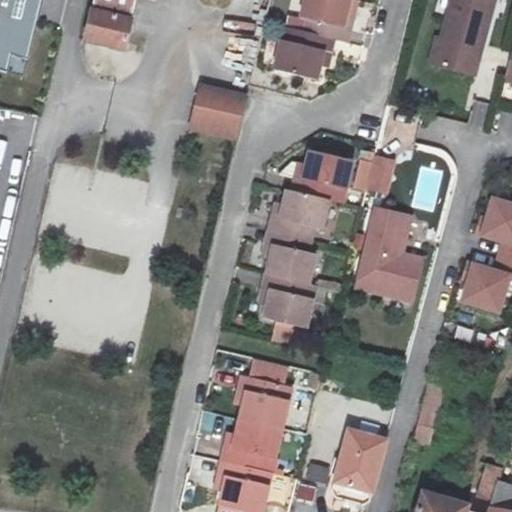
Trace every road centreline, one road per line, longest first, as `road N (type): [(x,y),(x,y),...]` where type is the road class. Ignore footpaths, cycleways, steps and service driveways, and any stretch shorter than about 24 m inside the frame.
road 1 (residential): [(165,511),(248,153),(370,91),(392,0)]
road 2 (residential): [(480,149),(380,511)]
